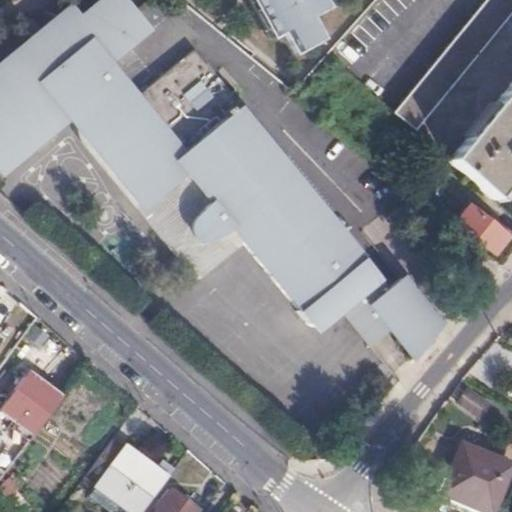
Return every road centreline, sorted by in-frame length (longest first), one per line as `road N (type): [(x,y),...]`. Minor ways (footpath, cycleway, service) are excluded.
road 1 (tertiary): [(321,511),(0,233)]
road 2 (residential): [(511,288),(365,461),(338,511)]
